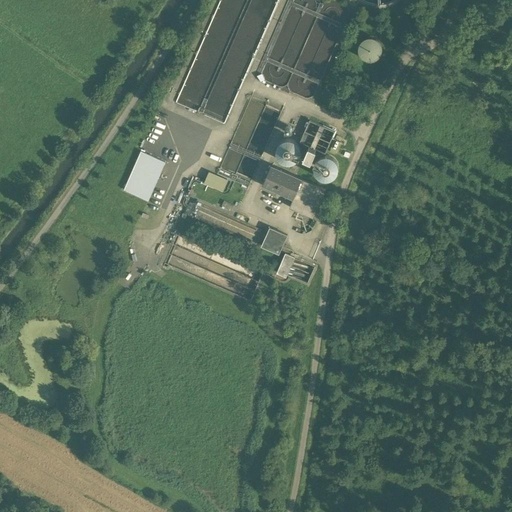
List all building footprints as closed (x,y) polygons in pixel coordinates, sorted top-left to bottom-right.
[(381,53),(382,49),(381,44),(379,40),(375,38),(370,37),(365,38),(362,41),(359,44),(358,49),(359,54),(362,57),(366,60),(370,61),(375,60),(379,57),(381,53)] [(336,131),(310,120),(300,142),(309,146),(316,150),(326,154),(336,131)] [(294,162),(298,159),(299,159),(302,153),(301,153),(300,148),(298,144),(295,141),(291,139),(286,139),(282,141),(279,144),(277,148),(277,153),(278,157),(281,161),(285,163),(290,163),(294,162)] [(309,146),(304,158),(311,161),(316,150),(309,146)] [(167,162),(141,151),(124,190),(150,202),(167,162)] [(315,167),(316,173),(318,176),(322,179),(327,180),(331,179),(336,176),(338,172),(339,167),(338,163),(336,160),(333,157),(330,156),(326,156),(321,157),(317,160),(315,164),(315,167)] [(302,178),(271,165),(263,185),(293,198),(302,178)] [(228,179),(209,171),(204,182),(223,190),(228,179)] [(325,189),(302,178),(293,198),(290,206),(313,217),(325,189)] [(234,204),(224,200),(222,205),(232,209),(234,204)] [(303,223),(297,221),(295,227),(301,230),(303,223)] [(287,234),(270,227),(269,229),(267,234),(262,245),(279,253),(287,234)] [(286,253),(278,272),(287,276),(287,275),(295,258),(295,257),(286,253)] [(316,267),(295,258),(287,275),(308,284),(316,267)]
